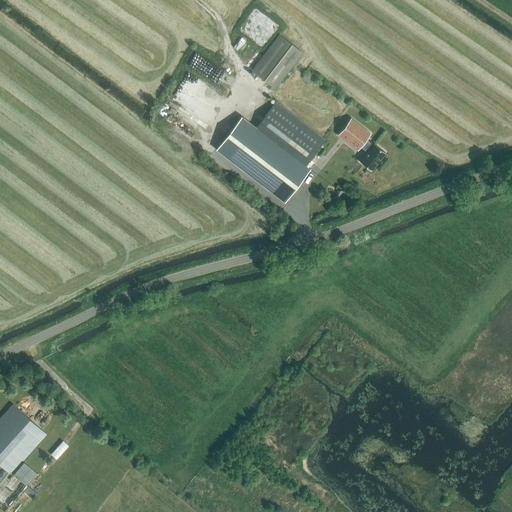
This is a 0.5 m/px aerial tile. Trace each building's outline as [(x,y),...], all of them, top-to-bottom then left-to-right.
[(256,8),(250,17),(254,20),(257,16),(263,21),(262,23),(266,27),(264,29),(274,36),(281,26),(256,8)] [(279,35),(251,70),(274,88),(302,53),(279,35)] [(255,50),(241,38),(234,47),(248,59),(255,50)] [(233,121),(212,147),(284,202),(304,176),(300,173),(325,140),(274,102),(249,134),(233,121)] [(385,153),(374,144),(373,144),(366,139),(370,133),(351,119),(338,135),(357,150),(360,146),(367,152),(360,162),(372,171),(385,153)] [(0,463),(11,473),(46,432),(13,403),(0,417),(0,463)] [(52,452),(57,457),(70,444),(64,438),(52,452)] [(0,489),(0,507),(4,511),(5,511),(20,511),(37,493),(23,483),(33,471),(23,462),(0,489)]
